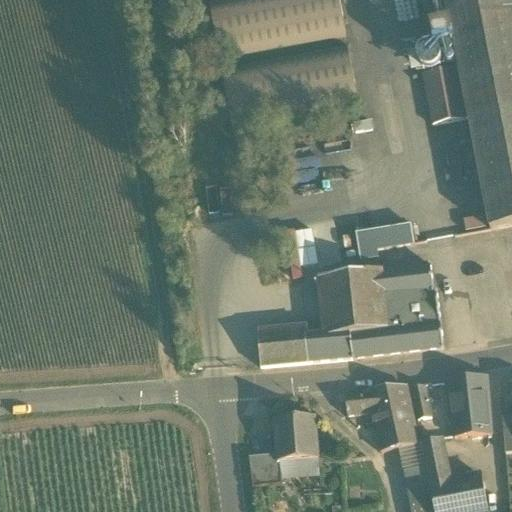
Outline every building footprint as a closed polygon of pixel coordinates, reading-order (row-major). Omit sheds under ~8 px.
[(228,0),(209,4),(220,64),(346,41),(338,0),(228,0)] [(507,0),(445,0),(459,70),(469,121),(491,234),(511,229),(511,9),(511,2),(508,3),(507,0)] [(358,108),(347,48),(221,71),(232,131),(358,108)] [(432,129),(469,121),(459,70),(423,78),(432,129)] [(464,223),(466,234),(488,230),(486,219),(464,223)] [(358,238),(361,257),(414,248),(411,229),(358,238)] [(260,368),(261,371),(353,363),(444,352),(437,295),(434,295),(430,268),(318,283),(324,339),(306,343),(306,331),(259,335),(262,368),(260,368)] [(445,384),(452,440),(491,438),(488,380),(445,384)] [(412,393),(418,424),(431,421),(425,391),(412,393)] [(372,417),(381,455),(398,451),(418,447),(406,393),(369,395),(369,396),(345,397),(347,420),(372,417)] [(511,419),(502,420),(505,456),(511,455),(511,419)] [(277,458),(278,465),(280,465),(318,462),(315,420),(274,423),(277,458)] [(422,446),(425,462),(443,459),(439,442),(422,445),(422,446)] [(398,451),(402,473),(427,469),(425,462),(422,446),(418,447),(398,451)] [(249,460),(253,490),(281,488),(281,482),(280,465),(278,465),(277,458),(249,460)] [(448,484),(443,459),(425,462),(427,469),(434,511),(487,511),(481,478),(448,484)] [(320,480),(318,462),(280,465),(281,482),(320,480)] [(434,511),(427,469),(402,473),(409,511),(434,511)]
